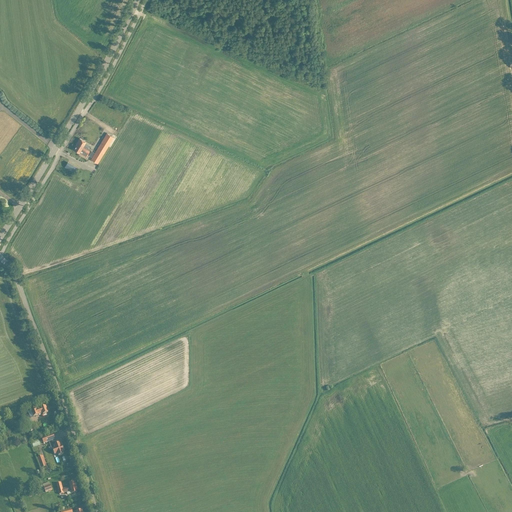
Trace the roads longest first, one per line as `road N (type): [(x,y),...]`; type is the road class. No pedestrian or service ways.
road 1 (tertiary): [(94,511),(17,278),(0,256)]
road 2 (tertiary): [(0,236),(137,0)]
